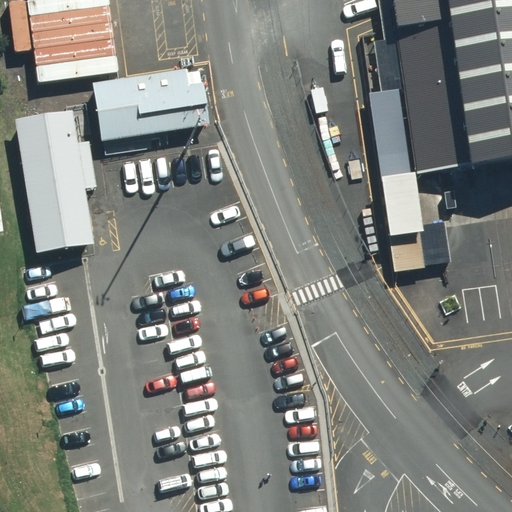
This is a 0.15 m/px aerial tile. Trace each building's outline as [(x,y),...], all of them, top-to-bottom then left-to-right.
[(439,0),(387,0),(414,179),(464,172),(439,0)] [(483,170),(511,165),(511,0),(439,0),(464,172),(483,170)] [(93,86),(102,144),(213,127),(203,69),(132,80),(93,86)] [(366,101),(358,102),(371,246),(405,243),(388,98),(379,99),(378,91),(365,92),(366,101)] [(58,201),(95,195),(82,118),(45,124),(58,201)] [(466,189),(419,195),(428,267),(475,261),(466,189)]
